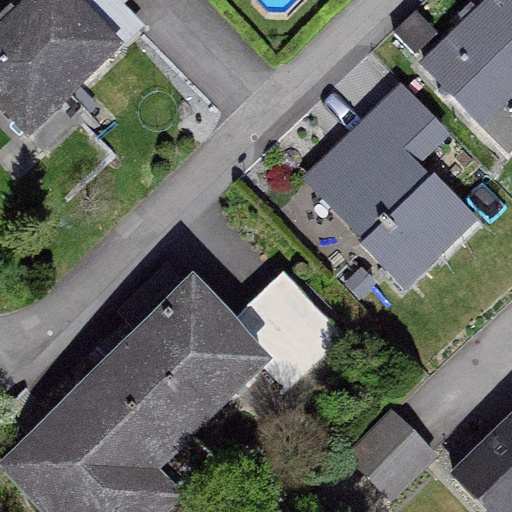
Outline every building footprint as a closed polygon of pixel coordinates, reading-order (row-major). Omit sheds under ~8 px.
[(112,1),(90,21),(70,0),(34,0),(0,33),(0,102),(19,123),(59,85),(68,94),(138,28),(112,1)] [(511,151),(511,0),(494,0),(425,66),(509,154),(511,151)] [(422,162),(451,134),(400,82),(300,178),(405,288),(477,219),(422,162)] [(160,511),(175,497),(151,471),(263,363),(193,289),(5,468),(48,511),(160,511)] [(413,437),(392,415),(349,455),(391,499),(411,478),(392,457),(413,437)] [(455,480),(484,511),(511,511),(511,446),(511,447),(501,436),(455,480)]
